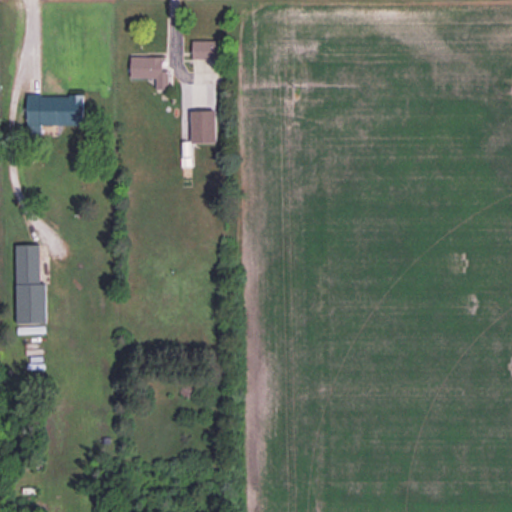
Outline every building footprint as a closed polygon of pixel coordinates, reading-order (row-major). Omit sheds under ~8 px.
[(192,58),(220,57),(220,40),(192,40),(192,58)] [(169,70),(162,70),(162,56),(131,56),(130,77),(156,77),(155,88),(168,89),(169,70)] [(27,94),(26,125),(82,126),(82,95),(27,94)] [(214,109),(190,110),(191,142),(215,142),(214,109)] [(15,244),(16,323),(46,323),(46,282),(40,282),(40,244),(15,244)]
